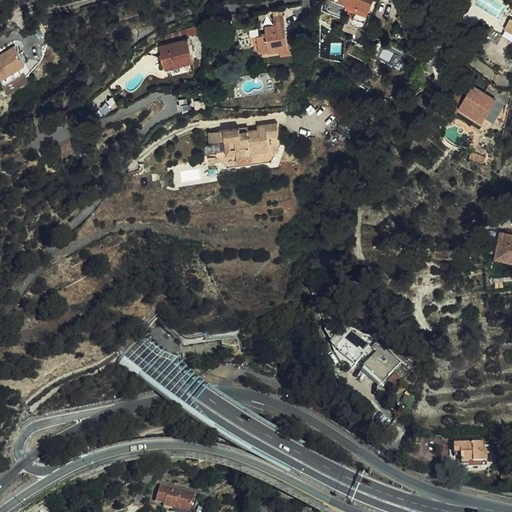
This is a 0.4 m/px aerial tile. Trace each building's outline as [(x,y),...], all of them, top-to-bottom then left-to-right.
[(372,0),(331,0),(330,3),(340,7),(349,11),(354,13),(351,20),(363,24),(372,0)] [(415,28),(405,14),(395,21),(405,36),(415,28)] [(511,22),(510,21),(503,30),(511,36),(511,22)] [(274,38),(246,40),(246,49),(265,48),(265,56),(286,55),(300,54),(299,40),(293,40),(293,22),(283,22),(283,30),(273,31),(274,38)] [(34,31),(42,44),(52,38),(44,25),(34,31)] [(198,57),(190,27),(160,36),(169,65),(198,57)] [(495,38),(488,35),(485,41),(493,44),(495,38)] [(434,44),(421,42),(421,45),(420,49),(434,51),(434,44)] [(28,66),(17,48),(0,58),(0,73),(4,81),(28,66)] [(420,51),(419,58),(433,61),(434,53),(420,51)] [(7,82),(12,90),(30,81),(26,73),(7,82)] [(494,102),(471,87),(457,108),(481,123),(494,102)] [(263,132),(253,133),(245,134),(244,131),(223,133),(224,142),(229,142),(231,156),(242,155),(242,156),(256,155),(256,154),(274,152),(272,139),(283,138),(282,127),(262,129),(263,132)] [(214,144),(224,142),(223,133),(213,134),(214,144)] [(486,159),(464,150),(462,156),(484,165),(486,159)] [(511,236),(509,236),(509,235),(497,233),(493,251),(496,252),(495,255),(511,258),(511,236)] [(496,252),(493,251),(492,257),(511,260),(511,258),(495,255),(496,252)] [(402,363),(378,341),(373,347),(379,352),(364,368),(382,385),(402,363)] [(452,445),(452,454),(458,454),(458,470),(484,470),(484,454),(480,454),(480,445),(452,445)] [(161,506),(174,510),(183,511),(187,511),(192,494),(158,485),(153,500),(162,503),(161,506)]
